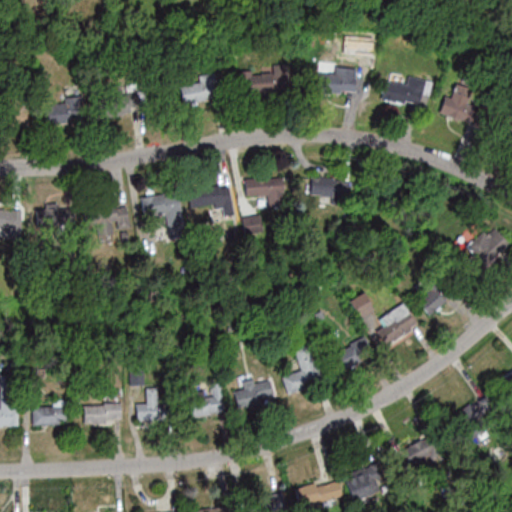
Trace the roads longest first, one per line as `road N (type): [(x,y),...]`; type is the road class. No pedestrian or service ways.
road 1 (residential): [(511,300),(449,360),(351,418),(251,451),(148,466),(0,471)]
road 2 (residential): [(511,197),(457,166),(383,142),(300,132),(123,160),(0,165)]
